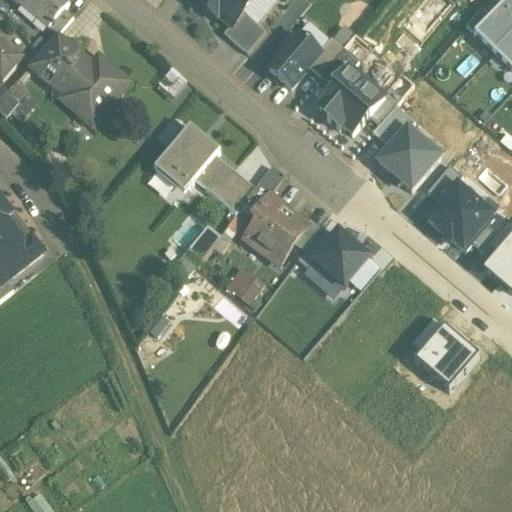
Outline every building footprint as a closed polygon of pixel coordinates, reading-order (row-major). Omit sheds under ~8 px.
[(61,0),(7,0),(46,33),(69,6),(61,0)] [(195,0),(203,6),(201,8),(217,22),(219,20),(231,31),(232,31),(244,18),(258,0),(195,0)] [(474,40),(494,59),(511,40),(511,1),(490,23),(474,40)] [(466,32),(474,40),(490,23),(482,14),(466,32)] [(266,37),(244,18),(232,31),(231,31),(224,39),(247,59),(266,37)] [(348,50),(358,38),(347,28),(337,40),(348,50)] [(298,39),(269,75),(292,94),(322,58),(298,39)] [(511,40),(494,59),(511,76),(511,40)] [(0,44),(0,77),(5,82),(22,63),(0,44)] [(309,73),(320,81),(344,54),(333,45),(309,73)] [(52,46),(30,72),(40,81),(62,55),(52,46)] [(109,83),(69,47),(62,55),(40,81),(51,91),(55,86),(84,112),(77,120),(93,134),(132,90),(116,76),(109,83)] [(320,81),(333,92),(349,74),(351,76),(359,67),(344,54),(320,81)] [(335,93),(319,111),(329,120),(327,123),(340,135),(342,131),(353,140),(368,122),(369,123),(385,105),(383,103),(351,76),(349,74),(333,92),(335,93)] [(385,105),(369,123),(379,132),(396,112),(403,105),(391,94),(383,103),(385,105)] [(7,98),(0,105),(0,118),(6,124),(19,109),(7,98)] [(415,128),(396,112),(379,132),(373,138),(391,154),(408,135),(415,128)] [(171,149),(181,129),(171,124),(161,144),(171,149)] [(191,132),(160,169),(189,194),(195,186),(216,161),(220,157),(191,132)] [(441,164),(408,135),(391,154),(378,168),(411,197),(441,164)] [(234,176),(216,161),(195,186),(213,201),(234,176)] [(450,172),(427,199),(439,209),(455,191),(462,182),(450,172)] [(255,195),(234,176),(213,201),(236,220),(240,215),(255,195)] [(455,191),(439,209),(428,222),(443,235),(441,237),(452,246),(453,244),(467,256),(472,250),(487,232),(494,225),(455,191)] [(255,195),(240,215),(251,224),(267,203),(255,195)] [(285,209),(270,198),(267,203),(251,224),(256,227),(245,241),(268,258),(266,259),(280,269),(294,250),(309,230),(308,230),(284,211),(285,209)] [(0,245),(20,229),(0,203),(0,245)] [(497,240),(487,251),(499,261),(511,246),(511,224),(511,223),(497,240)] [(321,233),(311,226),(308,230),(309,230),(294,250),(304,257),(318,238),(321,233)] [(43,258),(20,229),(0,245),(0,292),(6,287),(43,258)] [(487,232),(472,250),(481,258),(487,251),(497,240),(487,232)] [(318,238),(304,257),(297,267),(307,276),(315,267),(313,266),(330,247),(318,238)] [(330,247),(313,266),(315,267),(344,293),(369,264),(338,238),(330,247)] [(511,246),(499,261),(487,276),(511,297),(511,246)] [(262,290),(241,274),(227,293),(255,314),(259,308),(252,304),(262,290)] [(376,304),(408,333),(430,308),(398,279),(376,304)] [(0,306),(13,296),(6,287),(0,292),(0,306)] [(434,325),(413,349),(424,359),(445,335),(434,325)] [(477,362),(445,335),(424,359),(415,370),(447,397),(477,362)] [(34,511),(51,511),(41,497),(29,505),(34,511)]
